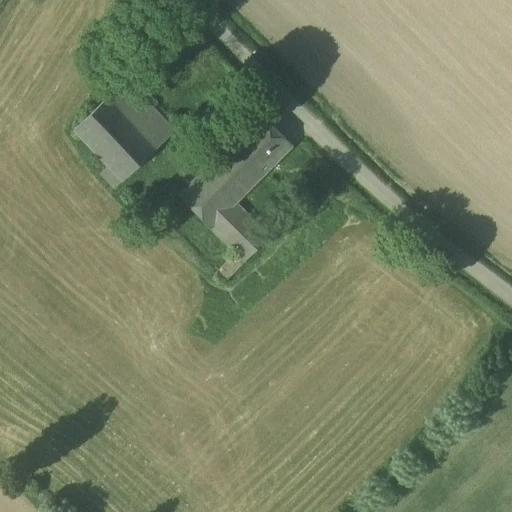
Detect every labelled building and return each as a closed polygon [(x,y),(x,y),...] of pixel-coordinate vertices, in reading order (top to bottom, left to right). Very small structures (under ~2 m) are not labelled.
[(122,79),(71,126),(107,166),(122,182),(173,134),(122,79)] [(291,147),(259,115),(227,146),(259,178),(291,147)] [(227,146),(179,193),(211,226),(234,203),(259,178),(227,146)] [(122,182),(107,166),(101,172),(116,188),(122,182)] [(267,235),(234,203),(211,226),(244,258),(267,235)]
